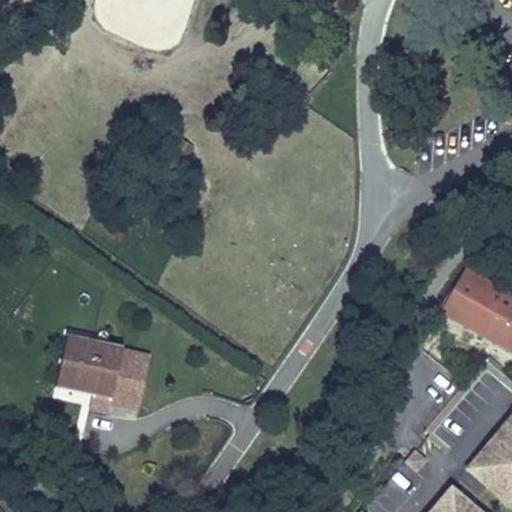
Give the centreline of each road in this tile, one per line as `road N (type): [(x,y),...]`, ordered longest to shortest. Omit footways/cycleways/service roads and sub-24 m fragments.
road 1 (residential): [(192,511),(356,271),(371,216),(368,111),(379,0)]
road 2 (residential): [(306,511),(424,362)]
